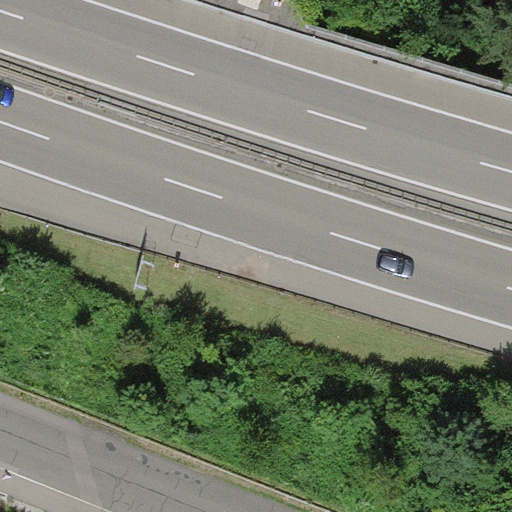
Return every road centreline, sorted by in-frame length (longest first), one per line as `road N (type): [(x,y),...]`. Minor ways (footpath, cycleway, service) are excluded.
road 1 (motorway): [(0,119),(511,286)]
road 2 (motorway): [(511,170),(0,9)]
road 3 (residential): [(213,511),(0,427)]
